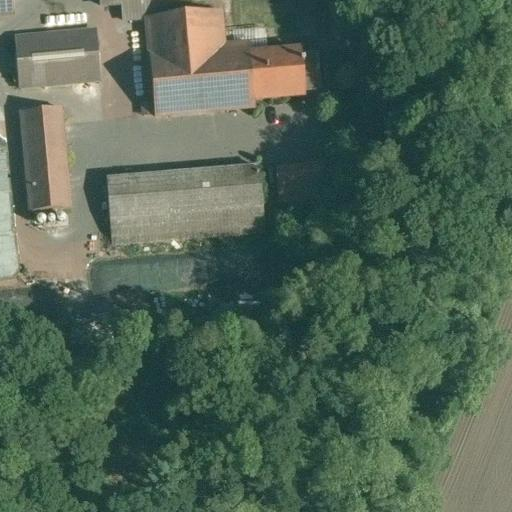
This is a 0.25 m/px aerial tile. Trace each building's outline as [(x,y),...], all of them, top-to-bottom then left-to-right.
[(11,0),(0,0),(0,17),(13,16),(11,0)] [(146,20),(167,18),(165,0),(100,0),(101,7),(122,5),(123,22),(146,20)] [(167,18),(146,20),(155,118),(253,109),(253,101),(248,55),(248,45),(223,47),(220,13),(167,18)] [(95,31),(14,39),(18,89),(99,82),(95,31)] [(299,51),(248,55),(253,101),(303,97),(299,51)] [(61,109),(21,113),(30,213),(70,209),(61,109)] [(325,164),(277,168),(280,202),(328,198),(325,164)] [(258,167),(107,180),(112,245),(264,232),(258,167)] [(0,269),(6,269),(11,252),(10,243),(11,238),(8,182),(6,193),(0,191),(0,269)]
